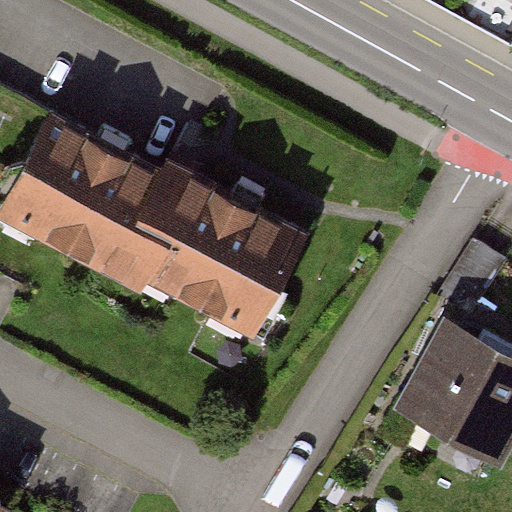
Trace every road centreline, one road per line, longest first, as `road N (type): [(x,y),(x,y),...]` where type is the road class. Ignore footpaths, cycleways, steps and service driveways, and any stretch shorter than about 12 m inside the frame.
road 1 (residential): [(260,511),(507,119)]
road 2 (primary): [(507,119),(290,0)]
